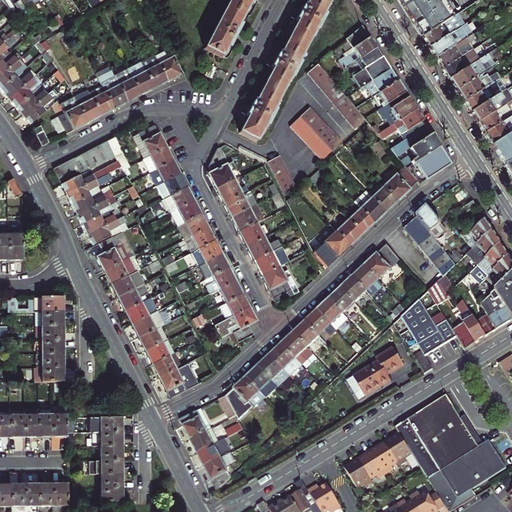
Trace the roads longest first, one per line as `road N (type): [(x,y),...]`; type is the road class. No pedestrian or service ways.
road 1 (residential): [(473,159),(404,207),(274,330)]
road 2 (residential): [(321,457),(511,339)]
road 3 (tertiary): [(473,159),(371,0)]
road 4 (residential): [(197,160),(199,183),(274,330)]
road 5 (residential): [(29,169),(139,113),(173,109)]
road 6 (residential): [(274,330),(208,389),(153,422)]
road 7 (residential): [(93,305),(153,422)]
road 8 (residential): [(221,114),(282,0)]
